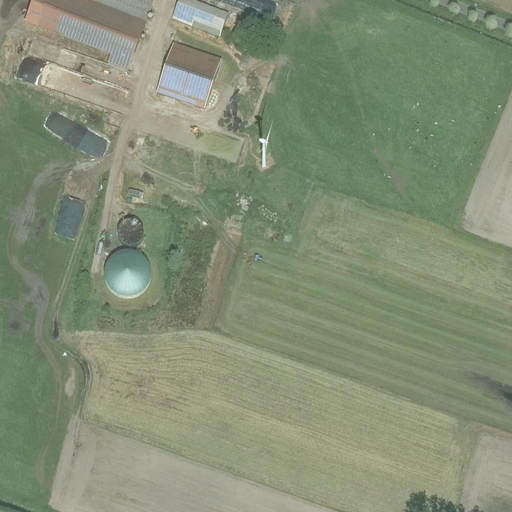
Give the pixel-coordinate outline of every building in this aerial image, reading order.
[(142,24),(151,0),(95,0),(93,6),(142,24)] [(235,0),(235,8),(243,8),(243,0),(235,0)] [(251,0),(246,10),(272,23),(280,6),(268,0),(251,0)] [(224,37),(231,20),(179,1),(173,18),(224,37)] [(37,44),(33,56),(40,58),(44,46),(37,44)] [(217,70),(169,53),(151,104),(198,121),(217,70)] [(215,133),(215,145),(213,145),(213,151),(223,151),(223,158),(247,157),(247,142),(225,142),(225,133),(215,133)] [(146,242),(143,223),(123,226),(127,245),(146,242)] [(136,298),(153,292),(153,272),(147,253),(127,253),(108,259),(108,275),(116,297),(136,298)]
